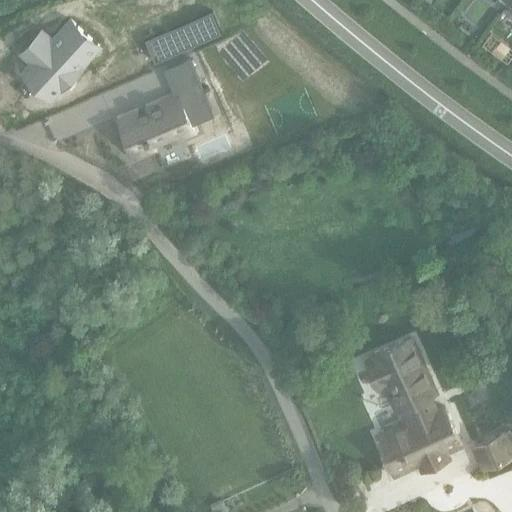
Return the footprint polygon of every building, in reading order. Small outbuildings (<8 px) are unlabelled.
[(211,10),(146,39),(155,61),(221,32),(211,10)] [(71,19),(23,72),(52,97),(100,45),(71,19)] [(139,112),(120,120),(135,155),(155,146),(154,142),(173,134),(174,138),(195,129),(190,119),(212,109),(201,84),(159,103),(154,105),(146,109),(139,112)] [(419,462),(423,470),(449,458),(446,450),(461,443),(445,406),(436,410),(430,395),(435,393),(410,337),(373,353),(375,357),(366,361),(378,387),(387,384),(398,409),(403,407),(410,422),(377,436),(394,473),(419,462)] [(511,446),(505,431),(475,445),(485,466),(511,453),(511,446)] [(213,511),(224,511),(227,511),(222,500),(210,504),(213,511)]
